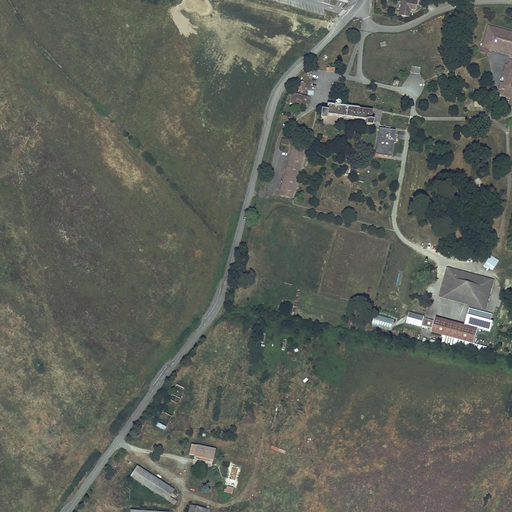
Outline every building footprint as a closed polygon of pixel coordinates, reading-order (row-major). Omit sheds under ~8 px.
[(416,10),(418,1),(413,0),(402,0),(399,15),(408,17),(410,11),(408,10),(409,9),(410,9),(416,10)] [(511,32),(488,26),(482,47),(488,49),(489,47),(491,47),(491,49),(500,52),(500,50),(506,52),(506,53),(511,54),(511,32)] [(511,60),(510,60),(508,66),(505,65),(502,77),(505,77),(503,83),(500,82),(499,88),(502,89),(500,95),(511,98),(508,113),(511,113),(511,60)] [(291,103),(305,106),(305,103),(306,97),(293,94),(291,103)] [(359,109),(359,108),(340,106),(340,104),(339,102),(337,101),(336,102),(335,104),(335,105),(328,104),(327,110),(321,110),(320,119),(326,119),(327,115),(367,120),(366,125),(372,126),(374,120),(371,119),(373,111),(359,109)] [(386,128),(380,127),(376,153),(393,155),(394,143),(397,143),(398,133),(396,133),(396,129),(389,128),(390,127),(386,126),(386,128)] [(294,141),(280,195),(292,198),(306,144),(294,141)] [(484,309),(490,289),(491,289),(493,280),(447,268),(444,277),(446,277),(440,297),(450,299),(451,295),(457,296),(456,301),(484,309)] [(465,325),(478,329),(489,332),(493,320),(490,320),(492,314),(470,308),(465,325)] [(474,344),(478,329),(465,325),(460,324),(459,326),(453,325),(454,322),(436,317),(435,321),(424,318),(424,316),(409,312),(406,323),(421,327),(422,325),(433,328),(432,332),(444,335),(443,342),(485,353),(487,347),(474,344)] [(391,330),(394,320),(375,314),(372,325),(391,330)] [(215,450),(192,445),(189,455),(195,456),(194,456),(204,458),(204,457),(206,457),(206,459),(213,460),(215,450)] [(175,490),(137,466),(130,477),(168,501),(170,497),(175,490)]
